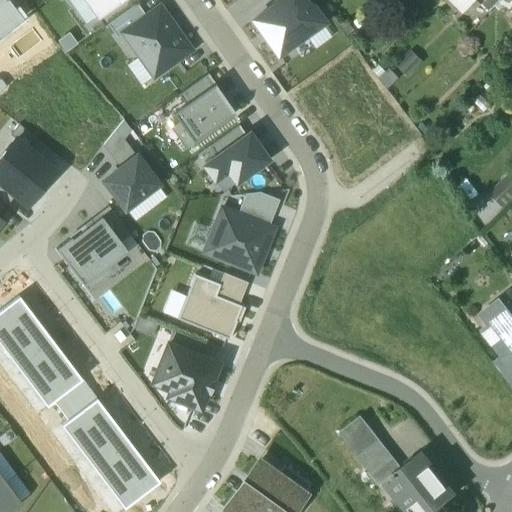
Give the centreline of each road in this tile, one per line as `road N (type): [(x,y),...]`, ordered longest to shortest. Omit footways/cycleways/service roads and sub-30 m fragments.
road 1 (residential): [(264,338),(404,395),(476,474),(511,494)]
road 2 (residential): [(200,471),(27,251)]
road 3 (residential): [(190,0),(316,170),(315,208)]
road 4 (residential): [(264,338),(200,471)]
road 5 (residential): [(315,208),(264,338)]
